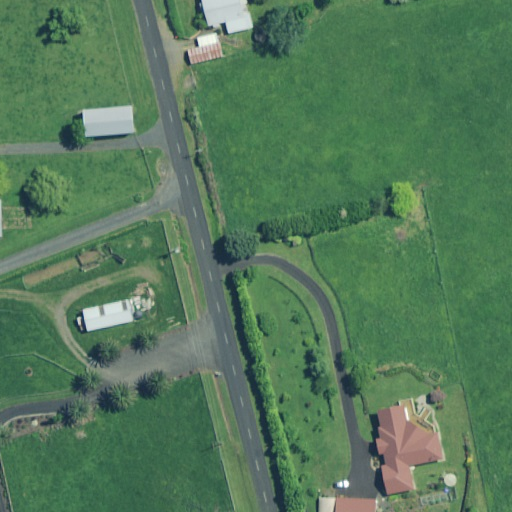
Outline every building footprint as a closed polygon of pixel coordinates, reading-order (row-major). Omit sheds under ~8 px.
[(252,28),(246,0),(202,0),(208,27),(227,23),(229,33),(252,28)] [(222,57),(216,33),(198,38),(200,48),(188,51),(191,64),(222,57)] [(135,133),(133,107),(84,111),(86,137),(135,133)] [(124,312),(122,302),(105,306),(107,316),(101,317),(99,308),(84,311),(89,331),(132,321),(129,311),(124,312)] [(408,426),(404,406),(378,411),(383,439),(376,440),(379,454),(383,453),(386,466),(381,467),(387,495),(413,490),(408,466),(441,460),(434,420),(408,426)] [(375,511),(376,501),(337,499),(336,511),(375,511)]
